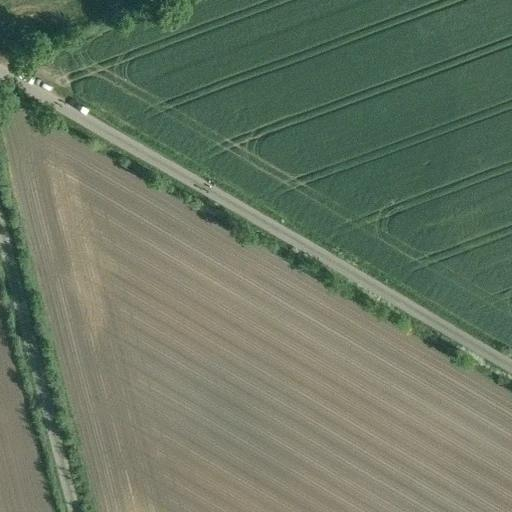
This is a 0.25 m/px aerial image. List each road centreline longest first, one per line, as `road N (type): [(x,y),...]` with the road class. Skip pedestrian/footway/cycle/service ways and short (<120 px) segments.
road 1 (unclassified): [(0,68),(511,366)]
road 2 (unclassified): [(0,229),(74,511)]
